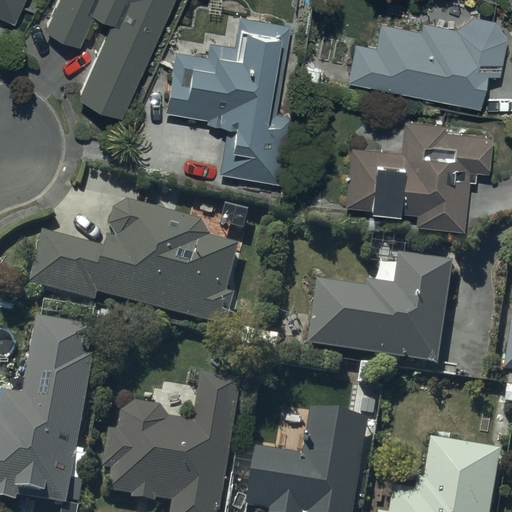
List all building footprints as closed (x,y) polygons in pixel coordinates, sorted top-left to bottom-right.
[(22,0),(0,0),(0,18),(12,23),(22,0)] [(59,0),(44,33),(78,48),(93,17),(112,26),(79,99),(122,119),(176,0),(59,0)] [(288,27),(240,19),(235,50),(209,45),(207,57),(175,52),(165,114),(206,121),(205,126),(226,130),(218,173),(279,183),(291,116),(274,113),(288,27)] [(375,48),(354,44),(347,82),(476,107),(482,75),(498,78),(505,39),(421,23),(420,32),(379,25),(375,48)] [(399,153),(349,148),(343,207),(366,209),(366,212),(396,215),(397,212),(416,214),(415,226),(461,230),(466,182),(472,183),(473,173),(486,175),(490,139),(443,134),(444,127),(402,123),(399,153)] [(202,226),(128,208),(114,216),(111,232),(116,244),(107,242),(104,254),(40,238),(28,290),(96,307),(97,303),(227,335),(236,299),(228,298),(240,249),(211,242),(202,226)] [(365,290),(318,283),(308,345),(435,364),(450,263),(398,255),(393,286),(366,282),(365,290)] [(511,322),(510,322),(503,370),(511,370),(511,322)] [(0,507),(17,511),(18,504),(43,508),(42,511),(45,511),(67,511),(72,484),(83,486),(89,458),(77,456),(94,362),(89,361),(94,333),(37,323),(23,401),(3,397),(4,391),(0,390),(0,507)] [(224,511),(241,381),(199,376),(193,427),(169,424),(161,412),(135,408),(120,418),(117,437),(107,435),(102,474),(111,475),(109,497),(130,500),(129,508),(156,511),(157,509),(170,510),(169,511),(224,511)] [(352,511),(368,421),(311,412),(303,457),(259,450),(249,508),(271,511),(270,511),(352,511)] [(489,511),(500,450),(430,438),(424,478),(417,477),(415,492),(393,489),(389,511),(381,511),(379,511),(378,511),(489,511)]
